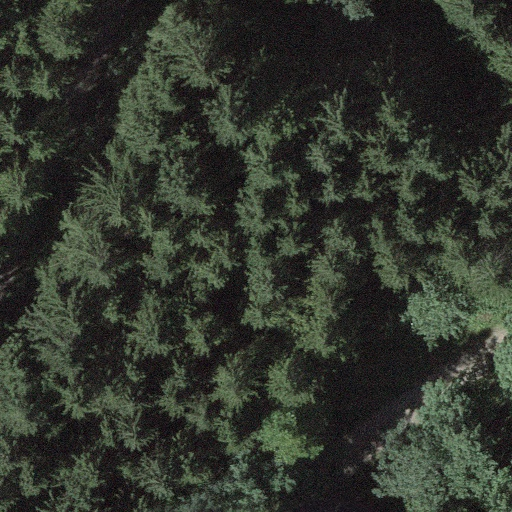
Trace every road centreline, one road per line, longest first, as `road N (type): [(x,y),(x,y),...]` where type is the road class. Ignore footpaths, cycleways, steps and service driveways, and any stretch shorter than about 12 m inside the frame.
road 1 (track): [(119,0),(39,221),(0,303)]
road 2 (track): [(294,511),(342,470),(511,360)]
